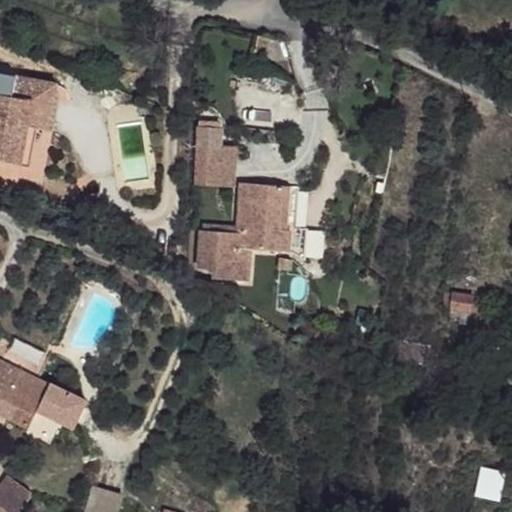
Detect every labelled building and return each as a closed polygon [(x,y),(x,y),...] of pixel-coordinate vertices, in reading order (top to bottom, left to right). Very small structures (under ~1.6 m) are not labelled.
[(60,83),(26,75),(20,95),(0,90),(0,160),(31,168),(41,130),(51,132),(60,83)] [(232,142),(194,143),(195,180),(219,180),(220,161),(235,160),(232,142)] [(219,180),(236,179),(235,160),(220,161),(219,180)] [(280,185),(238,181),(236,227),(237,237),(237,249),(246,248),(260,205),(280,185)] [(279,230),(280,185),(260,205),(246,248),(270,248),(270,229),(279,230)] [(236,227),(196,227),(197,236),(237,237),(236,227)] [(279,230),(270,229),(270,248),(287,249),(286,230),(279,230)] [(237,237),(197,236),(197,263),(208,265),(208,274),(236,272),(237,249),(237,237)] [(246,248),(237,249),(236,272),(250,271),(246,248)] [(456,292),(439,291),(439,305),(455,306),(456,292)] [(471,294),(456,292),(455,306),(454,322),(469,325),(471,294)] [(26,333),(13,358),(36,371),(50,346),(26,333)] [(60,353),(50,346),(36,371),(49,377),(60,353)] [(0,375),(28,388),(36,371),(13,358),(10,363),(0,359),(0,375)] [(49,377),(36,371),(28,388),(40,395),(49,377)] [(0,375),(0,415),(17,423),(31,422),(43,397),(40,395),(28,388),(0,375)] [(11,421),(0,415),(0,423),(9,427),(11,421)] [(198,450),(188,446),(162,499),(171,503),(198,450)] [(474,498),(501,501),(505,470),(478,468),(474,498)] [(0,499),(0,501),(12,511),(27,511),(35,497),(10,486),(0,499)] [(119,511),(124,494),(90,487),(84,511),(119,511)] [(0,511),(12,511),(0,501),(0,511)]
